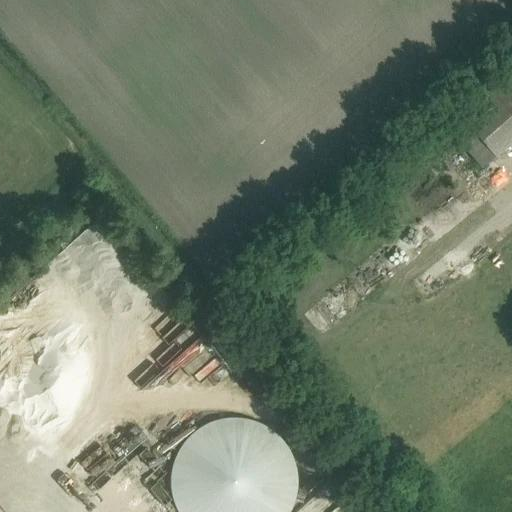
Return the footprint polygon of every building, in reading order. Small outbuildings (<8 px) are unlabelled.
[(511,73),(502,82),(511,93),(511,73)] [(127,257),(109,275),(117,284),(136,266),(127,257)] [(144,350),(184,313),(140,265),(119,285),(148,317),(129,334),(144,350)] [(103,295),(115,285),(108,276),(95,286),(103,295)] [(207,359),(196,366),(218,399),(229,392),(207,359)] [(210,423),(201,428),(193,433),(188,438),(183,444),(177,455),(174,462),(171,476),(171,486),(172,494),(174,501),(177,509),(178,511),(288,511),(292,504),(295,496),(296,486),(297,477),(295,468),(293,460),(288,450),(283,443),(274,433),(267,428),(252,421),(238,419),(230,418),(219,420),(210,423)] [(16,488),(0,501),(0,511),(6,511),(24,497),(16,488)] [(330,511),(339,511),(346,508),(333,488),(320,496),(330,511)]
